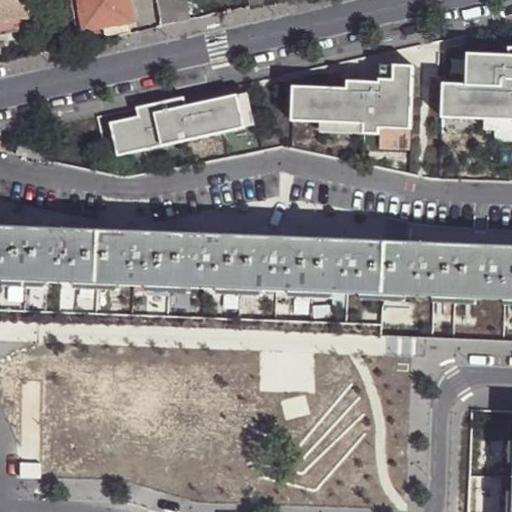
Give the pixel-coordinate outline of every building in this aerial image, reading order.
[(0,0),(0,34),(1,34),(0,29),(0,22),(31,15),(27,0),(0,0)] [(71,0),(77,34),(104,29),(129,26),(136,24),(132,0),(71,0)] [(158,0),(163,27),(191,20),(187,0),(158,0)] [(0,22),(0,29),(1,34),(33,28),(31,15),(0,22)] [(129,26),(104,29),(105,37),(130,33),(129,26)] [(445,85),(440,85),(440,119),(511,121),(511,50),(506,51),(506,54),(464,54),(445,59),(445,85)] [(344,88),(291,87),(291,121),(364,124),(364,135),(379,135),(380,128),(410,128),(412,64),(392,64),(391,68),(376,68),(377,82),(345,80),(344,88)] [(138,120),(109,126),(115,156),(244,129),(245,126),(252,124),(247,93),(185,105),(184,99),(136,110),(138,120)] [(0,282),(29,284),(31,229),(0,227),(0,282)] [(100,287),(102,231),(31,229),(29,284),(100,287)] [(172,289),(174,234),(102,231),(100,287),(172,289)] [(243,292),(245,237),(174,234),(172,289),(243,292)] [(314,295),(316,239),(245,237),(243,292),(314,295)] [(385,298),(387,242),(316,239),(314,295),(385,298)] [(456,300),(459,245),(387,242),(385,298),(456,300)] [(511,302),(511,246),(459,245),(456,300),(511,302)] [(55,393),(55,423),(93,424),(94,393),(55,393)] [(259,453),(259,420),(143,421),(144,454),(259,453)]
